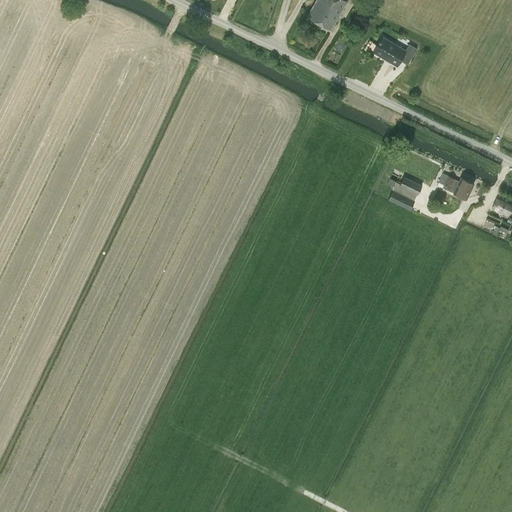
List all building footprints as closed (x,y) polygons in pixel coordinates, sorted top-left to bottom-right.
[(347,1),(345,0),(315,0),(307,15),(331,29),(347,1)] [(405,50),(382,36),(373,52),(397,66),(401,59),(408,63),(416,48),(409,44),(405,50)] [(466,199),(474,183),(461,177),(459,181),(454,179),(455,178),(448,175),(448,176),(443,173),(439,182),(444,184),(442,187),(466,199)] [(399,185),(417,194),(422,185),(404,176),(399,185)] [(393,187),(396,181),(390,178),(387,183),(393,187)] [(410,209),(414,200),(393,190),(388,199),(410,209)] [(508,216),(511,207),(511,205),(497,198),(492,208),(508,216)]
